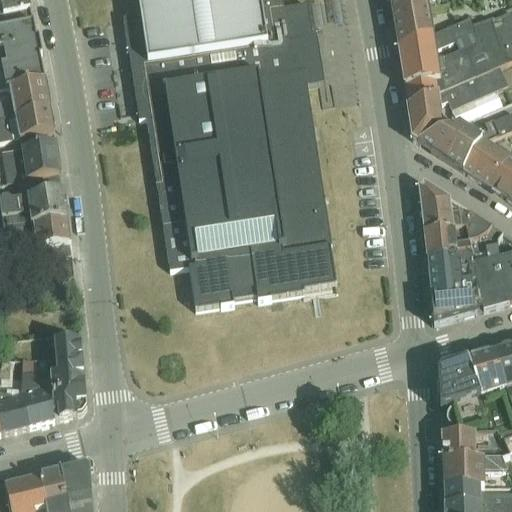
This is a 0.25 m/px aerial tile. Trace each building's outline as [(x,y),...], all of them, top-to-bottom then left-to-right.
[(28,0),(0,0),(0,21),(31,15),(28,0)] [(287,12),(284,0),(138,0),(141,18),(148,62),(281,42),(276,13),(287,12)] [(422,0),(389,0),(397,48),(431,42),(422,0)] [(312,8),(287,12),(276,13),(281,42),(148,62),(141,18),(121,21),(137,123),(145,122),(146,127),(169,277),(188,274),(194,314),(336,293),(309,118),(307,91),(324,88),(321,67),(317,41),(312,8)] [(511,13),(488,23),(504,68),(511,64),(511,13)] [(31,15),(0,21),(0,72),(2,72),(7,94),(11,93),(45,86),(31,15)] [(470,25),(431,42),(436,83),(437,94),(504,68),(488,23),(471,30),(470,25)] [(431,42),(397,48),(404,88),(436,83),(431,42)] [(436,83),(404,88),(413,145),(442,130),(437,94),(436,83)] [(45,86),(11,93),(14,109),(6,110),(5,107),(0,108),(0,125),(51,116),(45,86)] [(51,116),(0,125),(0,148),(55,139),(51,116)] [(442,130),(413,145),(462,172),(480,143),(449,127),(442,130)] [(511,162),(480,143),(462,172),(511,203),(511,162)] [(19,187),(60,180),(61,180),(56,148),(2,156),(7,189),(19,187)] [(0,207),(4,235),(68,226),(64,198),(62,198),(60,180),(19,187),(22,204),(13,205),(9,202),(3,203),(0,206),(0,207)] [(425,190),(419,194),(425,234),(451,231),(448,203),(425,190)] [(68,226),(4,235),(0,235),(0,270),(1,270),(46,265),(71,262),(70,250),(71,250),(68,226)] [(451,231),(425,234),(428,258),(453,255),(451,231)] [(453,255),(428,258),(434,331),(476,317),(471,283),(456,285),(453,255)] [(71,262),(46,265),(48,285),(74,282),(72,262),(71,262)] [(75,288),(43,291),(46,309),(77,306),(75,288)] [(52,394),(55,427),(83,420),(87,413),(85,387),(81,388),(80,382),(84,382),(81,345),(48,348),(50,364),(52,394)] [(511,350),(492,357),(503,392),(511,388),(511,350)] [(492,357),(466,365),(477,400),(503,392),(492,357)] [(439,374),(440,409),(477,400),(466,365),(439,374)] [(22,393),(30,434),(37,432),(55,427),(52,394),(39,397),(37,388),(34,388),(33,378),(23,378),(22,393)] [(0,431),(2,441),(30,434),(22,393),(0,393),(0,431)] [(443,437),(444,462),(474,461),(474,436),(443,437)] [(444,462),(445,492),(478,491),(483,490),(482,461),(474,461),(444,462)] [(62,478),(68,511),(92,511),(91,475),(86,471),(62,478)] [(68,511),(62,478),(55,479),(49,481),(41,483),(46,511),(68,511)] [(46,511),(41,483),(5,492),(9,511),(46,511)] [(445,492),(445,508),(479,507),(478,491),(445,492)]
